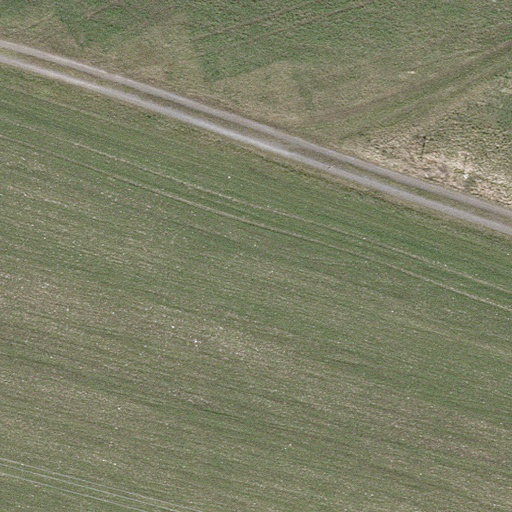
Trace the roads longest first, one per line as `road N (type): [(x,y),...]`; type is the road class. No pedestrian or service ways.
road 1 (track): [(0,50),(338,162)]
road 2 (track): [(338,162),(511,60)]
road 3 (track): [(338,162),(511,219)]
